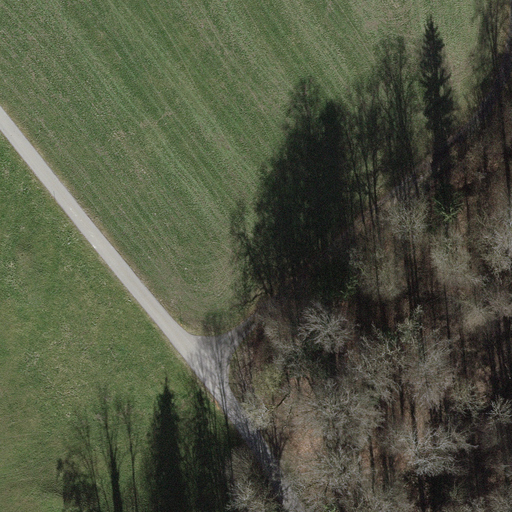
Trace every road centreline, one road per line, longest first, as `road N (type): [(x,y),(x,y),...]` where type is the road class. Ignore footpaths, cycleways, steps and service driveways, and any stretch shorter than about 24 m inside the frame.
road 1 (track): [(296,511),(197,357),(0,116)]
road 2 (track): [(197,357),(456,141),(499,80),(511,25)]
